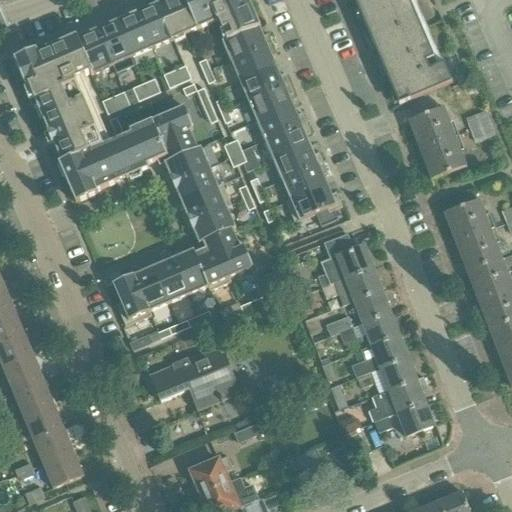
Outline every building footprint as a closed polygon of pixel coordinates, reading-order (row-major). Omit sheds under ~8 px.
[(219,22),(209,0),(165,0),(164,1),(156,4),(157,5),(173,43),(181,40),(185,38),(192,56),(199,53),(192,35),(219,24),(219,22)] [(209,0),(219,22),(227,19),(222,7),(226,5),(223,0),(209,0)] [(222,7),(227,19),(219,22),(219,24),(227,42),(222,44),(223,44),(261,28),(248,0),(223,0),(226,5),(222,7)] [(363,23),(416,0),(353,0),(359,12),(364,10),(368,20),(363,22),(363,23)] [(375,50),(422,30),(411,5),(421,1),(422,0),(416,0),(363,23),(371,40),(375,38),(379,48),(375,49),(375,50)] [(422,0),(421,1),(426,12),(435,8),(431,0),(422,0)] [(173,43),(157,5),(147,10),(145,5),(135,9),(153,51),(172,43),(172,44),(173,43)] [(127,18),(117,22),(133,60),(153,51),(135,9),(125,14),(127,18)] [(105,22),(95,26),(113,68),(133,60),(117,22),(107,27),(105,22)] [(113,68),(95,26),(85,31),(87,35),(78,39),(77,37),(76,37),(93,77),(113,68)] [(261,28),(223,44),(231,64),(273,46),(268,36),(264,38),(260,29),(261,29),(261,28)] [(422,30),(375,50),(383,68),(387,66),(391,75),(387,77),(387,78),(433,58),(422,30)] [(76,37),(64,43),(76,70),(60,76),(65,89),(77,84),(76,82),(91,75),(91,77),(93,77),(76,37)] [(76,70),(64,43),(38,54),(37,51),(15,61),(27,90),(34,87),(39,98),(34,100),(35,102),(65,89),(60,76),(76,70)] [(277,56),(273,46),(231,64),(240,84),(277,68),(273,58),(277,56)] [(433,58),(387,78),(394,95),(399,93),(403,103),(398,105),(400,107),(453,85),(445,66),(430,72),(427,63),(434,60),(433,58)] [(204,76),(211,73),(207,62),(200,65),(204,76)] [(178,80),(189,75),(186,68),(175,73),(178,80)] [(277,68),(240,84),(248,104),(290,86),(286,76),(281,78),(277,68)] [(178,80),(175,73),(164,78),(167,84),(178,80)] [(211,73),(204,76),(209,87),(216,84),(211,73)] [(189,75),(178,80),(181,87),(192,82),(189,75)] [(178,80),(167,84),(170,91),(181,87),(178,80)] [(156,81),(145,86),(147,93),(158,88),(156,81)] [(65,89),(35,102),(49,133),(47,134),(53,146),(54,146),(62,164),(59,165),(76,205),(99,195),(98,193),(128,180),(112,144),(104,147),(91,117),(77,84),(65,89)] [(147,93),(145,86),(134,91),(136,98),(147,93)] [(294,96),(290,86),(248,104),(257,124),(294,108),(290,98),(294,96)] [(194,87),(183,92),(186,98),(197,94),(194,87)] [(158,88),(147,93),(150,100),(161,95),(158,88)] [(202,105),(209,102),(204,91),(198,94),(202,105)] [(150,100),(147,93),(136,98),(139,104),(150,100)] [(117,106),(127,101),(125,95),(114,99),(117,106)] [(117,106),(114,99),(103,104),(106,111),(117,106)] [(127,101),(117,106),(119,113),(130,108),(127,101)] [(214,112),(209,102),(202,105),(207,115),(214,112)] [(221,115),(228,112),(224,102),(217,105),(221,115)] [(119,113),(117,106),(106,111),(109,118),(119,113)] [(298,118),(294,108),(257,124),(265,144),(307,126),(303,116),(298,118)] [(165,166),(202,150),(201,149),(198,150),(191,133),(194,131),(184,109),(130,132),(131,136),(125,138),(117,120),(110,123),(118,141),(112,144),(128,180),(150,171),(148,167),(163,161),(165,166)] [(511,274),(460,139),(471,134),(462,109),(410,129),(419,154),(423,153),(428,166),(424,167),(441,210),(446,208),(450,219),(445,221),(451,237),(456,235),(459,242),(454,244),(460,259),(465,258),(467,264),(462,266),(468,282),(473,280),(476,287),(471,289),(477,305),(482,303),(484,310),(479,311),(485,327),(490,325),(493,332),(488,334),(494,350),(499,348),(503,359),(498,361),(504,376),(509,374),(511,381),(511,274)] [(214,112),(207,115),(211,126),(218,123),(214,112)] [(228,112),(221,115),(226,126),(233,123),(228,112)] [(311,136),(307,126),(265,144),(274,163),(311,147),(307,137),(311,136)] [(238,143),(231,146),(236,156),(242,154),(238,143)] [(236,156),(231,146),(224,148),(229,159),(236,156)] [(315,157),(311,147),(274,163),(282,183),(324,165),(320,155),(315,157)] [(202,150),(165,166),(169,176),(165,178),(169,188),(210,170),(202,150)] [(242,154),(236,156),(240,167),(247,164),(242,154)] [(236,156),(229,159),(234,170),(240,167),(236,156)] [(328,175),(324,165),(282,183),(290,202),(286,204),(286,205),(328,187),(324,177),(328,175)] [(219,189),(210,170),(169,188),(173,197),(178,196),(182,205),(223,188),(223,187),(219,189)] [(255,195),(262,192),(258,181),(251,184),(255,195)] [(328,187),(286,205),(295,226),(328,212),(329,216),(343,210),(337,195),(332,197),(328,187)] [(223,188),(182,205),(186,215),(182,217),(186,227),(232,208),(223,188)] [(244,202),(251,199),(246,188),(239,191),(244,202)] [(267,203),(262,192),(255,195),(260,206),(267,203)] [(256,210),(251,199),(244,202),(249,213),(256,210)] [(232,208),(186,227),(190,237),(195,235),(199,245),(236,229),(228,210),(232,208)] [(271,212),(264,215),(268,226),(275,223),(271,212)] [(236,229),(199,245),(199,246),(203,244),(206,251),(215,247),(231,285),(232,284),(230,280),(253,270),(244,248),(241,250),(233,231),(236,230),(236,229)] [(344,282),(374,270),(364,246),(353,250),(346,235),(322,244),(329,261),(335,259),(344,282)] [(194,251),(193,252),(211,293),(231,285),(215,247),(206,251),(196,255),(194,251)] [(211,293),(193,252),(183,256),(181,252),(172,256),(189,297),(208,289),(210,294),(211,293)] [(163,264),(154,269),(170,306),(189,297),(172,256),(162,260),(163,264)] [(170,306),(154,269),(144,273),(142,269),(132,273),(152,319),(150,314),(170,306)] [(353,304),(382,292),(374,270),(344,282),(333,286),(322,291),(323,292),(326,301),(338,296),(343,308),(353,304)] [(152,319),(132,273),(122,277),(124,282),(113,286),(121,306),(117,308),(126,330),(152,319)] [(322,291),(333,286),(329,275),(317,279),(321,287),(322,291)] [(297,301),(308,296),(303,282),(292,286),(297,301)] [(4,286),(0,287),(0,316),(14,310),(4,286)] [(382,292),(353,304),(362,327),(391,315),(382,292)] [(263,300),(252,304),(255,311),(265,307),(263,300)] [(255,311),(252,304),(241,309),(244,316),(255,311)] [(0,344),(24,334),(14,310),(0,316),(0,344)] [(209,314),(198,318),(201,325),(212,321),(209,314)] [(370,348),(396,338),(400,337),(391,315),(362,327),(362,328),(370,348)] [(201,325),(198,318),(187,323),(190,330),(201,325)] [(340,336),(354,331),(349,319),(327,328),(331,339),(340,336)] [(169,331),(159,335),(161,342),(172,337),(169,331)] [(354,331),(340,336),(344,347),(358,341),(354,331)] [(0,372),(3,371),(34,358),(24,334),(0,344),(0,372)] [(161,342),(159,335),(148,340),(151,347),(161,342)] [(396,338),(370,348),(363,351),(367,363),(354,368),(358,380),(372,375),(380,372),(409,360),(404,347),(400,337),(396,338)] [(147,378),(158,405),(187,394),(196,416),(240,397),(220,348),(147,378)] [(34,358),(3,371),(13,395),(44,382),(34,358)] [(323,368),(331,365),(329,360),(321,363),(323,368)] [(388,394),(417,382),(409,360),(380,372),(388,394)] [(331,365),(323,368),(329,385),(338,381),(331,365)] [(376,385),(372,375),(358,380),(362,390),(376,385)] [(54,406),(44,382),(13,395),(23,419),(54,406)] [(417,382),(388,394),(397,416),(426,404),(417,382)] [(426,404),(397,416),(406,439),(436,428),(426,404)] [(54,406),(23,419),(33,443),(64,430),(54,406)] [(0,422),(0,434),(16,428),(11,418),(0,422)] [(392,432),(387,420),(372,426),(376,438),(392,432)] [(235,436),(239,445),(261,436),(263,435),(270,432),(266,422),(235,436)] [(64,430),(33,443),(43,467),(74,454),(64,430)] [(349,443),(364,461),(372,454),(358,436),(349,443)] [(26,453),(22,442),(5,449),(10,460),(26,453)] [(321,466),(316,452),(296,460),(301,474),(321,466)] [(84,479),(74,454),(43,467),(53,492),(84,479)] [(228,458),(220,462),(219,460),(190,472),(201,499),(230,486),(226,475),(234,471),(228,458)] [(32,466),(15,472),(20,483),(36,477),(32,466)] [(241,481),(230,486),(201,499),(206,511),(235,511),(259,502),(254,488),(246,492),(241,481)] [(30,507),(46,500),(41,490),(25,496),(30,507)] [(439,503),(442,511),(469,511),(462,494),(439,503)] [(278,497),(264,503),(261,504),(264,511),(269,511),(282,507),(278,497)] [(74,511),(88,511),(85,502),(73,507),(74,511)] [(442,511),(439,503),(417,511),(442,511)]
